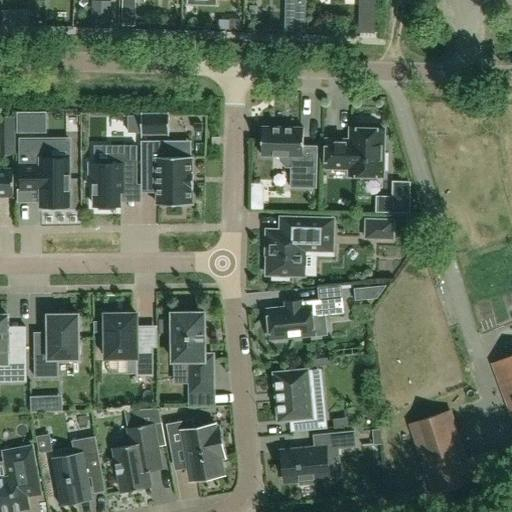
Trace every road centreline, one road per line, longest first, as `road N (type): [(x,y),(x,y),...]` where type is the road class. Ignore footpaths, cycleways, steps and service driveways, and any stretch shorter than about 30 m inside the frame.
road 1 (residential): [(229,263),(248,485),(239,503),(221,511)]
road 2 (residential): [(236,67),(0,59)]
road 3 (residential): [(469,74),(236,67)]
road 4 (residential): [(0,266),(229,263)]
road 5 (residential): [(236,67),(229,263)]
